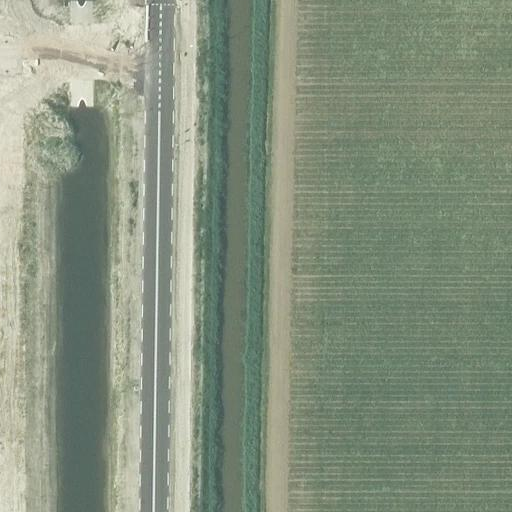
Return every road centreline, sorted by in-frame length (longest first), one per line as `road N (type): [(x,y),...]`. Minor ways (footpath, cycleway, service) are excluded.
road 1 (tertiary): [(152,511),(159,57)]
road 2 (unclassified): [(0,56),(159,57)]
